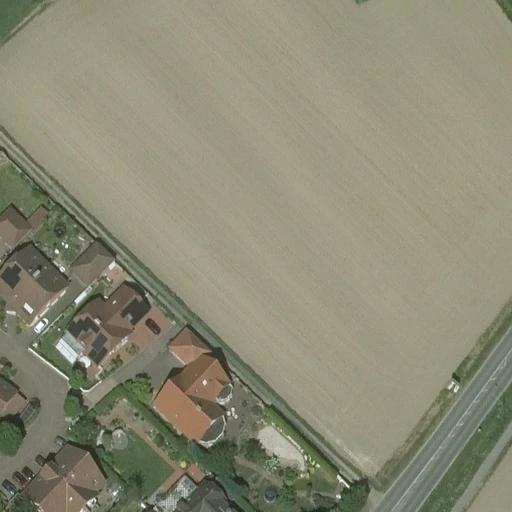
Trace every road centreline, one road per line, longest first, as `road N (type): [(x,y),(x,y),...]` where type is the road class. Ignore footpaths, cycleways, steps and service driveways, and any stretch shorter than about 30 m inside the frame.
road 1 (track): [(388,511),(0,143)]
road 2 (secondary): [(395,511),(511,351)]
road 3 (residential): [(0,459),(52,419),(63,397),(57,372),(0,328)]
